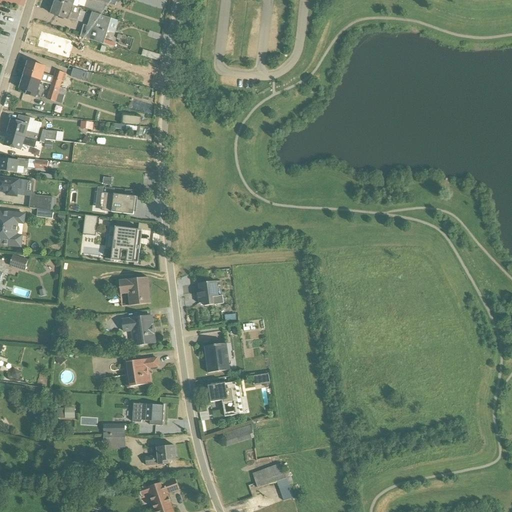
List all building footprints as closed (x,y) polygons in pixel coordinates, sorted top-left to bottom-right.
[(55,0),(55,1),(78,9),(80,0),(55,0)] [(96,1),(118,8),(119,5),(119,4),(119,0),(96,0),(96,1)] [(55,1),(50,16),(77,24),(82,10),(55,1)] [(118,22),(92,13),(87,27),(84,26),(83,27),(80,38),(114,49),(115,45),(105,41),(108,33),(114,35),(118,22)] [(45,35),(40,50),(71,59),(73,55),(78,57),(81,47),(45,35)] [(133,41),(118,36),(117,40),(120,41),(119,45),(130,48),(133,41)] [(160,56),(143,51),(141,57),(158,62),(160,56)] [(148,76),(152,64),(138,59),(134,71),(148,76)] [(47,68),(28,63),(23,76),(60,89),(62,84),(64,84),(67,75),(56,72),(54,78),(45,75),(47,68)] [(73,70),(71,78),(85,83),(86,80),(90,81),(92,75),(88,74),(89,73),(75,68),(75,70),(73,70)] [(42,83),(23,76),(19,91),(27,93),(26,96),(37,100),(42,83)] [(52,86),(47,101),(56,104),(58,96),(64,98),(66,91),(52,86)] [(77,95),(76,101),(98,108),(100,102),(77,95)] [(44,109),(54,112),(56,106),(46,103),(44,109)] [(45,141),(63,143),(64,134),(58,133),(47,132),(40,130),(42,124),(35,122),(35,120),(19,117),(18,117),(17,122),(11,121),(7,135),(44,144),(45,141)] [(124,117),(123,125),(139,127),(140,119),(124,117)] [(81,130),(93,131),(94,124),(81,122),(81,130)] [(144,128),(115,125),(115,129),(126,131),(137,132),(137,137),(142,138),(144,128)] [(22,151),(41,157),(44,144),(7,135),(3,148),(22,153),(22,151)] [(0,160),(0,172),(18,174),(19,168),(47,171),(49,163),(18,160),(18,162),(0,160)] [(0,178),(0,194),(6,195),(6,198),(18,199),(19,195),(23,198),(30,198),(29,209),(54,212),(56,200),(33,197),(34,183),(0,178)] [(112,180),(104,179),(103,186),(111,187),(112,180)] [(115,190),(105,189),(104,194),(104,195),(102,212),(133,216),(136,200),(138,200),(138,199),(115,195),(114,196),(115,190)] [(25,226),(26,215),(0,211),(0,246),(22,250),(24,237),(18,236),(18,233),(18,231),(19,226),(25,226)] [(54,212),(38,211),(37,218),(53,220),(54,212)] [(86,216),(84,234),(96,235),(98,217),(86,216)] [(112,262),(138,265),(142,232),(109,228),(106,250),(113,251),(112,262)] [(13,257),(10,268),(25,272),(28,262),(13,257)] [(129,307),(151,305),(148,279),(119,281),(120,292),(121,296),(128,296),(129,307)] [(217,283),(198,285),(200,294),(198,295),(199,305),(205,304),(205,307),(224,305),(223,297),(219,298),(217,283)] [(152,317),(122,321),(124,334),(131,333),(133,347),(155,344),(154,334),(153,334),(153,328),(152,317)] [(208,374),(231,372),(227,345),(205,348),(206,357),(207,357),(208,364),(207,365),(208,374)] [(123,364),(127,389),(151,385),(149,370),(160,369),(158,358),(147,360),(123,364)] [(20,374),(12,370),(8,377),(16,381),(20,374)] [(253,378),(255,387),(270,385),(269,375),(253,378)] [(238,382),(208,387),(211,404),(222,402),(225,418),(244,415),(238,382)] [(134,405),(133,423),(142,424),(142,423),(150,423),(150,426),(163,427),(165,407),(134,405)] [(66,408),(66,419),(76,418),(76,408),(66,408)] [(125,451),(125,435),(125,425),(104,426),(104,435),(104,444),(109,444),(109,451),(125,451)] [(223,435),(227,448),(254,440),(252,426),(223,435)] [(145,458),(146,467),(169,465),(168,462),(177,461),(175,447),(156,449),(157,457),(145,458)] [(281,464),(253,475),(257,489),(277,483),(284,502),(294,499),(281,464)] [(289,472),(284,473),(289,486),(293,485),(289,472)] [(149,495),(154,511),(174,511),(168,496),(179,492),(180,492),(175,478),(156,485),(155,483),(139,489),(142,498),(149,495)]
